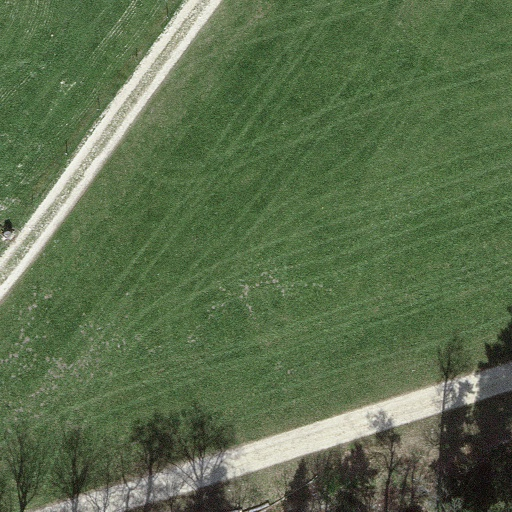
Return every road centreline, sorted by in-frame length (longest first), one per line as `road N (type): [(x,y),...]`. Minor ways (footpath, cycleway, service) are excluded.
road 1 (track): [(511,367),(52,511)]
road 2 (track): [(0,265),(199,0)]
